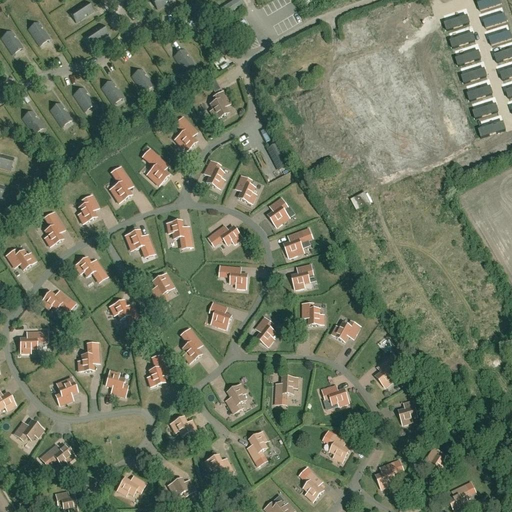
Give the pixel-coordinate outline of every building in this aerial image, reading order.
[(150,0),(158,10),(173,0),(150,0)] [(239,0),(236,0),(221,10),(226,17),(243,5),(239,0)] [(501,0),(476,0),(480,11),(502,4),(501,0)] [(76,23),(93,13),(86,2),(70,13),(76,23)] [(505,12),(482,20),(485,29),(508,21),(505,12)] [(463,16),(441,25),(445,34),(466,25),(463,16)] [(39,47),(50,40),(39,24),(29,31),(39,47)] [(91,46),(108,36),(101,25),(85,36),(91,46)] [(511,31),(511,28),(489,35),(492,44),(511,37),(511,31)] [(12,56),(23,49),(12,32),(1,40),(12,56)] [(469,32),(448,39),(451,48),(472,40),(469,32)] [(511,46),(494,52),(497,61),(511,56),(511,46)] [(476,47),(455,55),(459,64),(479,56),(476,47)] [(185,74),(195,67),(185,51),(174,58),(185,74)] [(481,63),(461,71),(464,80),(485,73),(481,63)] [(511,65),(501,68),(504,78),(511,75),(511,65)] [(143,94),(153,87),(142,71),(132,78),(143,94)] [(487,80),(467,88),(471,97),(490,89),(487,80)] [(113,106),(123,99),(112,83),(102,90),(113,106)] [(84,113),(95,106),(84,90),(74,96),(84,113)] [(214,122),(229,115),(225,108),(229,106),(223,93),(212,98),(215,104),(210,107),(213,112),(210,114),(214,122)] [(297,94),(271,106),(275,116),(301,104),(297,94)] [(494,98),(475,106),(478,116),(498,108),(494,98)] [(62,128),(72,121),(61,105),(51,112),(62,128)] [(34,136),(44,129),(33,113),(23,120),(34,136)] [(501,116),(481,124),(484,134),(505,126),(501,116)] [(183,135),(178,139),(182,144),(179,146),(186,154),(196,144),(192,139),(196,135),(186,124),(179,131),(183,135)] [(393,140),(388,142),(395,156),(400,154),(393,140)] [(278,145),(267,151),(278,172),(289,167),(278,145)] [(0,168),(10,171),(13,159),(0,155),(0,168)] [(154,169),(150,174),(154,178),(151,181),(159,188),(169,177),(164,173),(168,168),(157,158),(150,166),(154,169)] [(204,176),(210,179),(206,185),(220,192),(224,183),(221,181),(224,175),(218,172),(220,168),(211,163),(204,176)] [(117,195),(113,197),(119,205),(131,197),(127,192),(132,188),(124,176),(116,182),(119,186),(113,189),(117,195)] [(253,204),(255,204),(257,200),(255,199),(256,197),(252,196),(255,190),(249,187),(251,183),(242,179),(236,192),(242,194),(239,201),(252,207),(253,204)] [(82,215),(78,217),(83,226),(96,219),(93,213),(98,210),(91,198),(82,202),(85,207),(79,210),(82,215)] [(274,214),(268,218),(276,230),(284,224),(282,221),(287,217),(284,212),(287,209),(281,201),(270,209),(274,214)] [(393,216),(400,233),(414,227),(411,219),(417,217),(414,209),(393,216)] [(48,238),(45,240),(50,249),(62,241),(59,235),(64,232),(56,220),(48,225),(50,230),(45,233),(48,238)] [(181,223),(167,226),(168,236),(172,235),(174,241),(180,240),(181,245),(189,244),(190,250),(192,249),(191,243),(188,229),(182,230),(181,223)] [(213,237),(208,240),(209,242),(215,239),(219,245),(223,242),(227,247),(232,243),(234,247),(242,241),(234,229),(228,233),(225,228),(213,237)] [(139,233),(125,238),(129,247),(133,246),(135,252),(141,249),(143,254),(152,250),(147,237),(141,239),(139,233)] [(360,236),(364,246),(371,243),(368,233),(360,236)] [(299,245),(304,243),(301,234),(289,239),(291,244),(284,247),(289,260),(297,256),(296,253),(302,251),(299,245)] [(15,251),(5,257),(14,271),(19,267),(23,273),(36,264),(30,255),(27,257),(24,252),(18,256),(15,251)] [(87,260),(75,268),(80,276),(84,274),(87,279),(92,275),(95,280),(102,276),(105,280),(107,279),(95,262),(90,266),(87,260)] [(476,266),(462,272),(467,284),(481,278),(476,266)] [(220,268),(220,271),(226,272),(226,279),(231,279),(230,286),(237,286),(236,290),(246,291),(247,277),(241,276),(241,270),(227,269),(220,268)] [(310,268),(297,271),(299,277),(292,278),(295,291),(304,289),(303,285),(309,284),(307,278),(313,276),(310,268)] [(134,271),(124,274),(129,288),(139,285),(134,271)] [(383,281),(390,295),(400,290),(397,284),(406,279),(402,272),(383,281)] [(156,289),(151,292),(158,305),(167,300),(164,295),(170,292),(167,287),(170,285),(165,276),(153,283),(156,289)] [(13,281),(16,288),(24,284),(21,277),(13,281)] [(50,293),(39,305),(48,313),(51,310),(55,313),(59,308),(63,312),(71,302),(59,292),(55,297),(50,293)] [(397,305),(399,310),(415,301),(413,297),(397,305)] [(123,303),(110,309),(114,318),(118,316),(120,322),(126,319),(128,324),(135,321),(138,326),(140,325),(131,307),(126,309),(123,303)] [(213,305),(210,315),(215,316),(213,323),(219,325),(217,328),(227,332),(232,318),(225,316),(227,310),(213,305)] [(323,327),(323,318),(319,318),(319,312),(312,312),(312,306),(303,306),(303,320),(310,320),(310,327),(323,327)] [(420,311),(403,321),(408,328),(424,318),(420,311)] [(274,334),(269,330),(272,326),(265,321),(257,331),(261,335),(257,340),(268,349),(274,342),(270,339),(274,334)] [(353,340),(359,328),(351,324),(349,329),(343,325),(340,331),(337,329),(332,337),(344,343),(347,338),(353,340)] [(188,346),(183,350),(186,355),(183,358),(189,365),(201,357),(197,351),(201,348),(193,336),(189,331),(187,333),(190,338),(185,342),(188,346)] [(41,333),(26,334),(27,340),(20,340),(20,355),(31,355),(31,351),(37,351),(37,345),(42,345),(41,333)] [(82,364),(79,364),(79,373),(93,373),(93,366),(98,365),(98,351),(88,352),(88,357),(82,358),(82,364)] [(386,390),(394,384),(391,381),(395,377),(391,372),(396,369),(388,361),(378,369),(381,374),(376,378),(386,390)] [(151,379),(148,380),(151,389),(164,385),(162,378),(168,376),(164,363),(154,366),(156,371),(150,373),(151,379)] [(109,373),(105,388),(112,390),(110,395),(121,398),(125,399),(128,388),(124,387),(125,381),(119,379),(120,376),(109,373)] [(55,398),(59,408),(74,402),(72,397),(77,394),(72,380),(62,384),(63,388),(58,390),(60,396),(55,398)] [(297,389),(297,381),(284,380),(284,387),(278,387),(277,400),(285,400),(285,395),(292,395),(292,389),(297,389)] [(234,415),(242,410),(240,406),(245,403),(242,397),(246,395),(241,387),(229,394),(232,400),(227,403),(234,415)] [(337,393),(336,388),(322,392),(325,402),(330,401),(332,407),(339,405),(340,408),(348,406),(344,391),(337,393)] [(2,398),(0,394),(0,411),(5,409),(7,412),(15,407),(8,394),(2,398)] [(403,427),(413,425),(412,421),(417,420),(415,414),(421,412),(418,401),(404,405),(406,411),(399,412),(403,427)] [(186,426),(183,420),(171,427),(175,434),(179,432),(182,438),(188,435),(190,438),(197,435),(191,423),(186,426)] [(43,431),(32,423),(28,428),(23,425),(14,436),(22,442),(25,438),(30,442),(34,437),(37,439),(43,431)] [(105,431),(94,437),(97,445),(101,444),(103,448),(107,445),(108,449),(118,444),(113,432),(107,435),(105,431)] [(255,463),(264,458),(261,453),(267,450),(263,445),(267,443),(262,434),(250,441),(254,448),(249,451),(255,463)] [(343,465),(350,452),(344,448),(347,443),(334,436),(329,446),(333,448),(330,454),(335,457),(334,460),(343,465)] [(60,452),(56,447),(46,456),(52,464),(56,461),(60,466),(65,462),(67,465),(74,458),(65,447),(60,452)] [(440,479),(445,471),(442,469),(446,463),(440,460),(443,456),(433,450),(426,462),(430,465),(427,471),(440,479)] [(220,465),(217,459),(206,464),(209,472),(213,470),(216,475),(222,472),(224,477),(231,473),(226,462),(220,465)] [(382,492),(391,488),(389,485),(395,483),(392,477),(397,475),(393,465),(380,470),(382,475),(376,477),(382,492)] [(313,504),(324,492),(319,488),(322,484),(312,474),(305,482),(308,486),(304,491),(308,495),(306,497),(313,504)] [(145,486),(133,479),(130,483),(124,480),(120,487),(118,486),(116,489),(118,491),(117,493),(126,497),(127,494),(132,497),(136,492),(140,494),(145,486)] [(183,486),(180,481),(169,488),(172,493),(176,491),(179,496),(184,493),(186,496),(193,493),(188,483),(183,486)] [(453,511),(461,511),(464,511),(463,508),(468,506),(465,499),(470,497),(465,487),(453,493),(455,498),(449,501),(453,511)] [(68,499),(67,494),(56,496),(58,507),(62,506),(63,511),(65,511),(69,511),(68,511),(76,511),(74,498),(68,499)]
